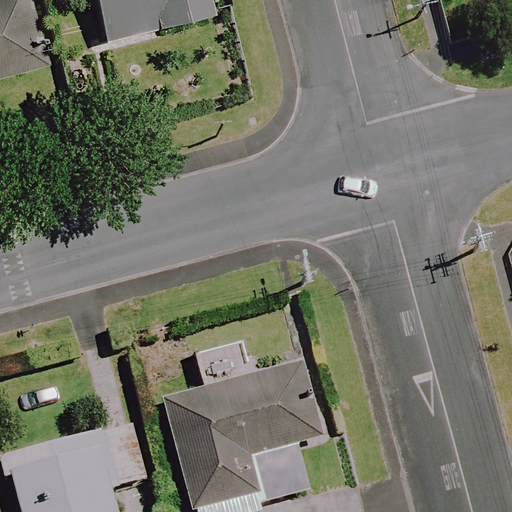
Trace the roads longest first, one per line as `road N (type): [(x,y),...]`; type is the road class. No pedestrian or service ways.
road 1 (residential): [(0,267),(382,169)]
road 2 (residential): [(477,511),(382,169)]
road 3 (residential): [(382,169),(337,0)]
road 4 (residential): [(382,169),(511,134)]
